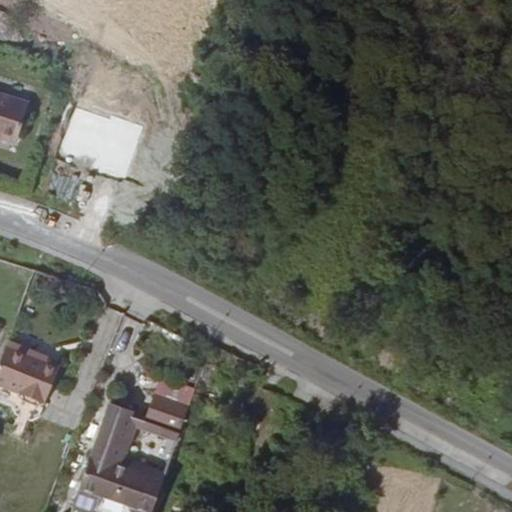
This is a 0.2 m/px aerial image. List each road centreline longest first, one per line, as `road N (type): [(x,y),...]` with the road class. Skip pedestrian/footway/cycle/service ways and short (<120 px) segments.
road 1 (tertiary): [(511,476),(145,273),(0,218)]
road 2 (track): [(511,299),(311,0)]
